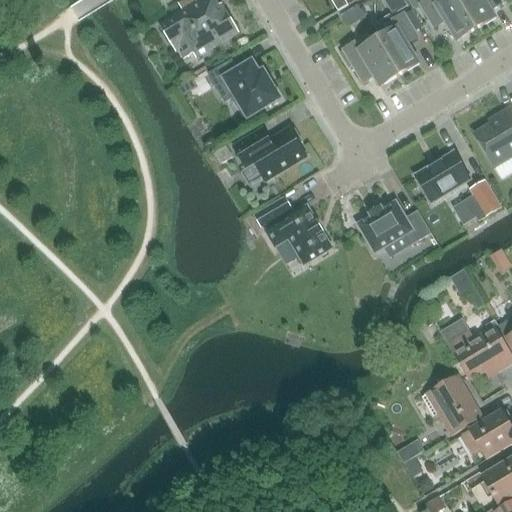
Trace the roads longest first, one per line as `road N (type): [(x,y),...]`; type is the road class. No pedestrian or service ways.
road 1 (residential): [(355,154),(511,63)]
road 2 (residential): [(262,0),(355,154)]
